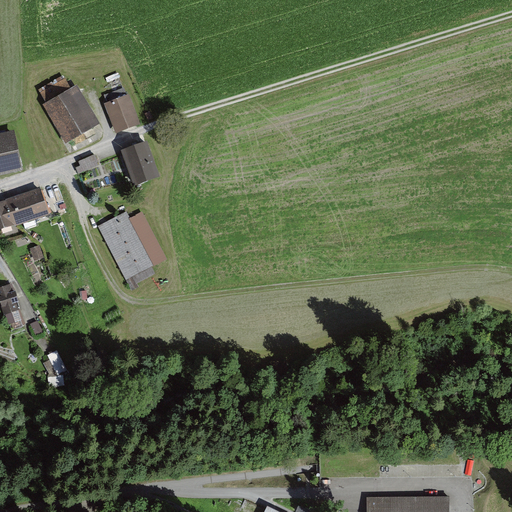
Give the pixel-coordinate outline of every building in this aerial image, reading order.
[(68,144),(101,124),(78,86),(45,106),(68,144)] [(115,134),(141,124),(130,97),(125,98),(122,89),(101,96),(115,134)] [(28,173),(16,130),(0,134),(0,175),(2,181),(28,173)] [(136,188),(161,178),(149,145),(123,155),(136,188)] [(80,175),(101,167),(96,156),(76,164),(80,175)] [(0,235),(46,221),(38,197),(0,209),(0,235)] [(153,268),(168,260),(144,215),(130,222),(126,215),(100,229),(134,290),(158,277),(153,268)] [(42,248),(30,251),(33,263),(45,259),(42,248)] [(0,303),(10,333),(27,327),(12,284),(0,288),(0,303)] [(81,287),(81,297),(91,297),(91,287),(81,287)] [(66,371),(57,351),(41,359),(51,378),(66,371)] [(369,498),(368,511),(450,511),(451,499),(369,498)] [(285,511),(266,503),(262,511),(285,511)]
